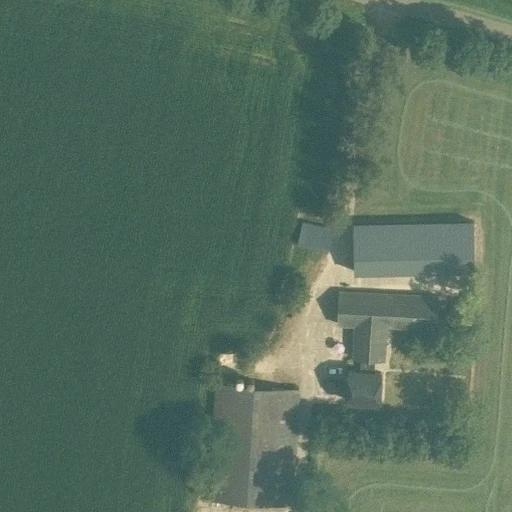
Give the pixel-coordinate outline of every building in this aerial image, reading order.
[(326,254),(333,228),(302,220),(296,245),(326,254)] [(353,223),(353,271),(473,271),(473,223),(353,223)] [(338,290),(337,324),(353,325),(352,358),(385,359),(387,327),(437,329),(439,295),(338,290)] [(377,402),(379,371),(349,369),(347,400),(377,402)] [(215,383),(207,498),(291,505),(299,388),(215,383)]
